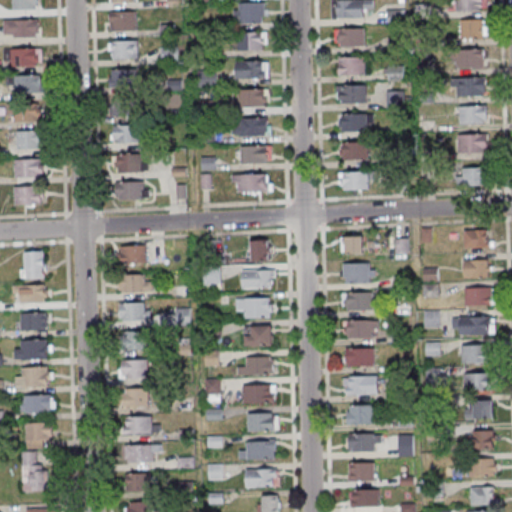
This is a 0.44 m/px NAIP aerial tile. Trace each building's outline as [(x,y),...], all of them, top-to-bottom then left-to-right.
[(37,9),(37,0),(11,0),(12,9),(37,9)] [(364,18),(364,8),(373,8),(373,0),(331,0),(332,18),(364,18)] [(487,11),(486,0),(454,0),(454,11),(487,11)] [(265,3),(235,3),(235,23),(265,23),(265,3)] [(136,31),(136,11),(109,11),(109,31),(136,31)] [(396,22),(396,13),(388,13),(388,22),(396,22)] [(4,19),(4,37),(40,37),(40,19),(4,19)] [(460,19),(460,39),(487,39),(487,19),(460,19)] [(365,46),(365,29),(338,29),(338,46),(365,46)] [(267,50),(267,32),(237,32),(237,50),(267,50)] [(138,40),(109,40),(109,59),(138,59),(138,40)] [(42,65),(42,48),(4,48),(4,65),(42,65)] [(484,49),(459,49),(459,67),(484,67),(484,49)] [(365,57),(339,57),(339,75),(365,75),(365,57)] [(268,60),(235,60),(235,78),(268,78),(268,60)] [(388,80),(403,80),(403,66),(388,66),(388,80)] [(142,87),(142,69),(109,69),(109,87),(142,87)] [(216,70),(199,70),(199,86),(216,86),(216,70)] [(12,92),(40,92),(40,75),(12,75),(12,92)] [(486,95),(486,77),(457,77),(457,95),(486,95)] [(366,85),(337,85),(337,104),(366,104),(366,85)] [(239,88),(239,107),(268,107),(268,88),(239,88)] [(114,98),(114,116),(143,116),(143,98),(114,98)] [(40,121),(40,104),(8,104),(8,121),(40,121)] [(487,123),(487,106),(460,106),(460,123),(487,123)] [(372,132),(372,114),(338,114),(338,132),(372,132)] [(234,117),(234,135),(269,135),(269,117),(234,117)] [(141,143),(141,125),(113,125),(113,143),(141,143)] [(17,149),(42,149),(42,130),(17,130),(17,149)] [(459,134),(459,153),(487,153),(487,134),(459,134)] [(368,142),(340,142),(340,159),(368,159),(368,142)] [(271,145),(237,145),(237,162),(271,162),(271,145)] [(148,153),(114,154),(114,173),(148,173),(148,153)] [(15,158),(15,177),(45,177),(45,158),(15,158)] [(457,168),(457,186),(488,186),(488,168),(457,168)] [(341,172),(341,189),(369,189),(369,180),(375,180),(375,172),(341,172)] [(234,174),(234,191),(271,191),(271,174),(234,174)] [(120,200),(149,200),(149,182),(120,182),(120,200)] [(14,205),(45,205),(45,185),(14,185),(14,205)] [(464,230),(464,248),(489,248),(489,230),(464,230)] [(364,254),(364,236),(343,236),(343,254),(364,254)] [(250,240),(250,260),(270,260),(270,240),(250,240)] [(120,264),(147,264),(147,246),(120,246),(120,264)] [(21,278),(45,278),(45,251),(21,251),(21,278)] [(490,277),(490,259),(464,259),(464,277),(490,277)] [(375,283),(375,263),(344,263),(344,283),(375,283)] [(275,287),(275,270),(243,270),(243,287),(275,287)] [(151,276),(119,276),(119,293),(151,293),(151,276)] [(21,302),(49,302),(49,284),(13,284),(13,293),(21,293),(21,302)] [(465,287),(465,305),(493,305),(493,287),(465,287)] [(190,288),(177,288),(177,297),(190,297),(190,288)] [(343,292),(343,310),(374,310),(374,292),(343,292)] [(238,298),(238,316),(274,316),(274,298),(238,298)] [(119,303),(119,321),(149,321),(149,303),(119,303)] [(21,330),(49,330),(49,312),(21,312),(21,330)] [(495,334),(495,316),(454,316),(454,334),(495,334)] [(377,320),(347,320),(347,338),(377,338),(377,320)] [(273,346),(273,325),(246,325),(246,346),(273,346)] [(123,332),(123,349),(148,349),(148,332),(123,332)] [(16,359),(49,359),(49,339),(16,339),(16,359)] [(462,363),(490,363),(490,345),(462,345),(462,363)] [(375,348),(346,348),(346,366),(375,366),(375,348)] [(218,351),(206,351),(206,365),(218,365),(218,351)] [(276,356),(248,356),(248,365),(238,365),(238,374),(276,374),(276,356)] [(149,379),(149,359),(120,359),(120,379),(149,379)] [(16,387),(51,386),(51,366),(16,367),(16,387)] [(493,373),(468,373),(468,389),(493,389),(493,373)] [(344,376),(344,395),(378,395),(378,376),(344,376)] [(221,380),(207,380),(207,402),(221,402),(221,380)] [(276,384),(244,384),(244,402),(276,402),(276,384)] [(149,406),(149,389),(126,389),(126,406),(149,406)] [(54,395),(18,395),(18,412),(54,412),(54,395)] [(173,395),(173,410),(193,410),(193,395),(173,395)] [(473,400),(473,418),(493,418),(493,400),(473,400)] [(378,424),(378,404),(347,404),(347,424),(378,424)] [(248,430),(279,430),(279,412),(248,412),(248,430)] [(160,434),(160,424),(153,424),(153,416),(128,416),(128,434),(160,434)] [(53,422),(26,422),(26,446),(53,446),(53,422)] [(494,429),(474,429),(474,449),(494,449),(494,429)] [(349,451),(382,451),(382,433),(349,433),(349,451)] [(240,459),(276,459),(276,440),(248,440),(248,450),(240,450),(240,459)] [(125,463),(154,463),(154,453),(160,453),(160,445),(125,445),(125,463)] [(40,463),(40,452),(23,452),(23,490),(51,490),(51,463),(40,463)] [(179,458),(179,468),(194,467),(194,457),(179,458)] [(470,476),(496,476),(496,458),(470,458),(470,476)] [(375,462),(350,462),(350,481),(375,481),(375,462)] [(223,464),(209,464),(209,479),(223,479),(223,464)] [(247,469),(247,486),(278,486),(278,469),(247,469)] [(125,493),(153,493),(153,474),(125,474),(125,493)] [(192,483),(175,484),(176,495),(192,495),(192,483)] [(495,486),(471,486),(471,504),(495,504),(495,486)] [(380,507),(380,489),(350,489),(350,507),(380,507)] [(279,511),(279,495),(259,495),(258,511),(279,511)] [(152,511),(152,503),(127,503),(126,511),(152,511)]
